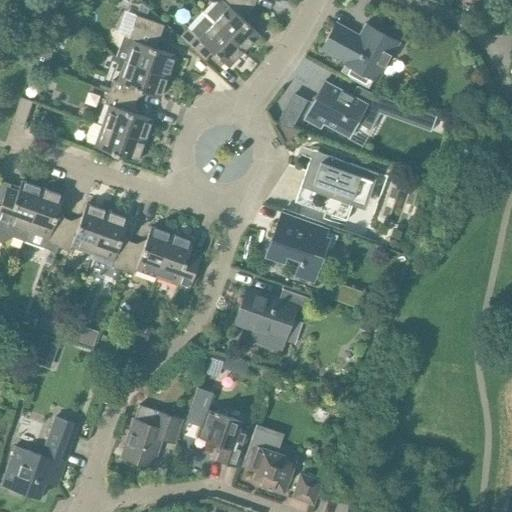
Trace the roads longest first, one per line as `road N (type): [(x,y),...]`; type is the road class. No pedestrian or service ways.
road 1 (residential): [(82,497),(121,392),(205,305),(234,224),(234,197)]
road 2 (residential): [(82,497),(210,489),(284,511)]
road 3 (residential): [(4,146),(162,199),(194,186)]
road 4 (residential): [(244,109),(312,0)]
road 5 (residential): [(244,109),(214,107),(184,131),(181,162),(194,186)]
